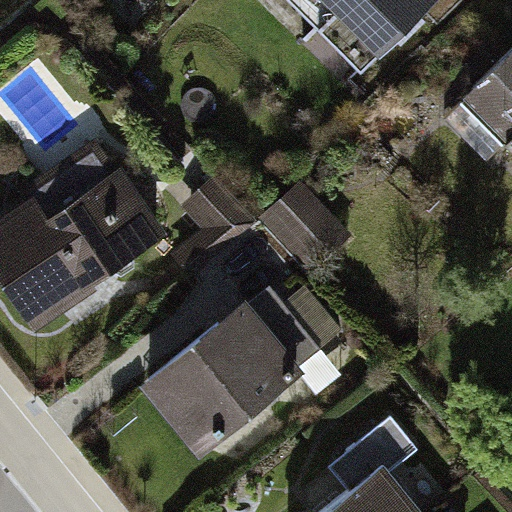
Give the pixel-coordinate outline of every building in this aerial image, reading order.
[(288,0),(326,34),(357,0),(288,0)] [(357,0),(326,34),(369,72),(434,0),(357,0)] [(511,59),(460,111),(511,163),(511,59)] [(108,146),(0,227),(0,285),(28,327),(167,236),(108,146)] [(265,211),(315,264),(354,227),(304,174),(265,211)] [(239,296),(131,383),(181,444),(289,358),(239,296)] [(414,511),(387,480),(345,511),(414,511)]
